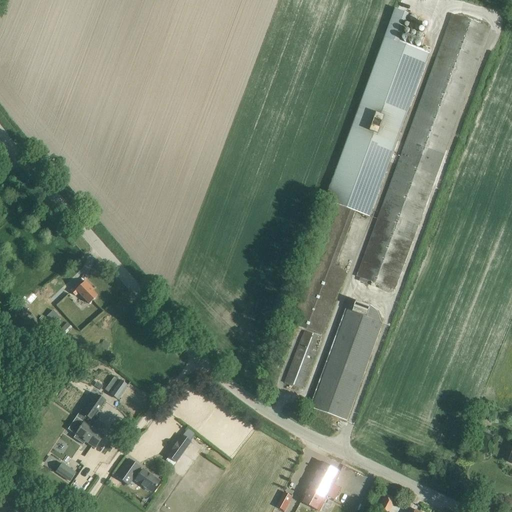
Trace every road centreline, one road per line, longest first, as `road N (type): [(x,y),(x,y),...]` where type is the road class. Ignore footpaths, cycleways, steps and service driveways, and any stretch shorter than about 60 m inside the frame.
road 1 (unclassified): [(469,511),(343,456),(246,399),(198,358),(0,126)]
road 2 (track): [(198,358),(81,511)]
